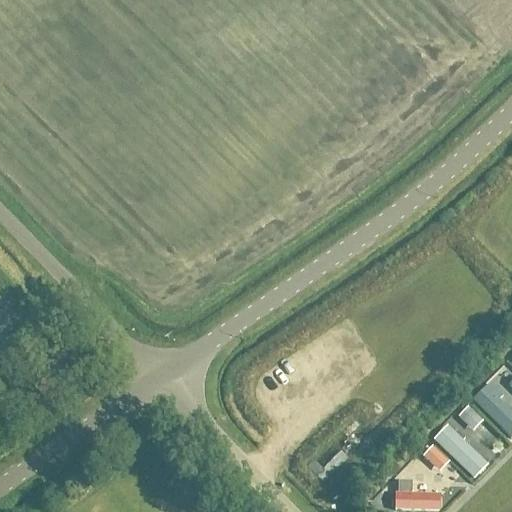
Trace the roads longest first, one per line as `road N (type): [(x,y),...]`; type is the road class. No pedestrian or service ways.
road 1 (unclassified): [(157,380),(324,266),(511,113)]
road 2 (unclassified): [(157,380),(0,214)]
road 3 (unclassified): [(0,487),(157,380)]
road 4 (unclassified): [(284,511),(157,380)]
